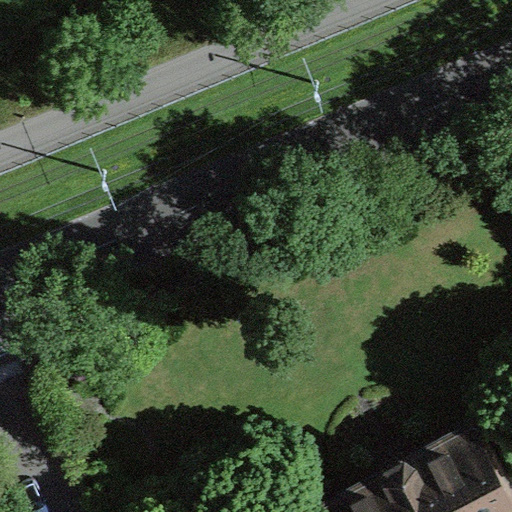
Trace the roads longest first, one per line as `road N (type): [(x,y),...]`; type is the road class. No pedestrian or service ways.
road 1 (secondary): [(0,283),(511,78)]
road 2 (residential): [(0,387),(58,511)]
